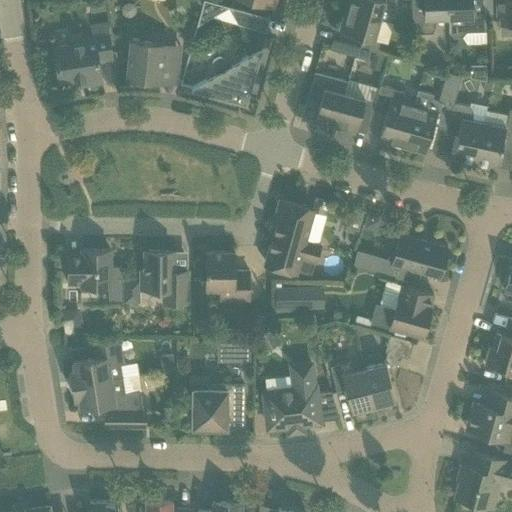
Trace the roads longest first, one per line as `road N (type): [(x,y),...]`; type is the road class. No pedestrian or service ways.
road 1 (residential): [(28,329),(48,442),(66,457),(295,462)]
road 2 (residential): [(271,150),(142,121),(28,134)]
road 3 (residential): [(427,431),(490,212)]
road 4 (residential): [(490,212),(271,150)]
road 5 (residential): [(28,329),(28,134)]
road 6 (residential): [(271,150),(318,0)]
road 7 (residential): [(295,462),(427,431)]
road 8 (residential): [(28,134),(7,7)]
